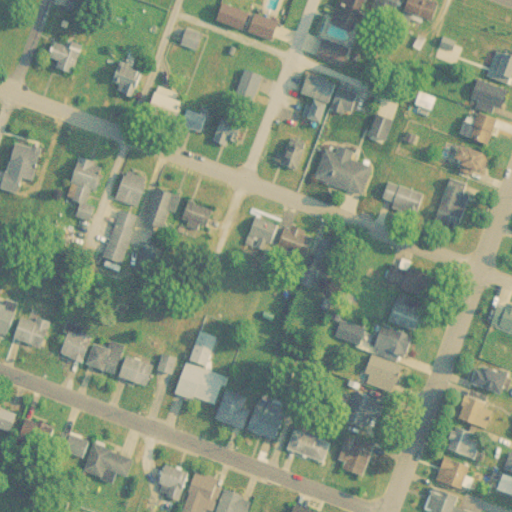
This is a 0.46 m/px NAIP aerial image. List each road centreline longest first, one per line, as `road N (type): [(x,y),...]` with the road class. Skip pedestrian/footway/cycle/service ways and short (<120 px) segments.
road 1 (residential): [(0,90),(242,187),(511,274)]
road 2 (residential): [(0,372),(385,511)]
road 3 (residential): [(385,511),(511,174)]
road 4 (residential): [(242,187),(311,0)]
